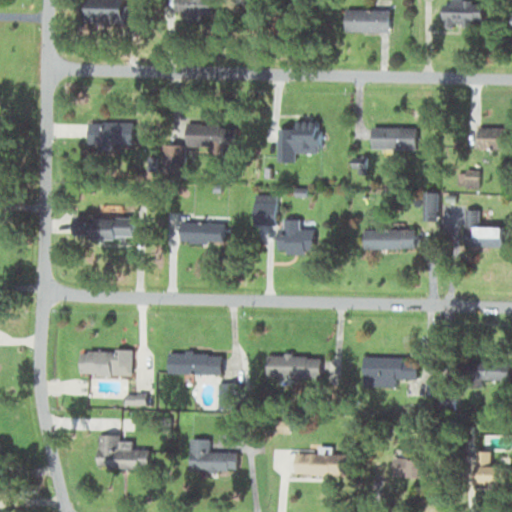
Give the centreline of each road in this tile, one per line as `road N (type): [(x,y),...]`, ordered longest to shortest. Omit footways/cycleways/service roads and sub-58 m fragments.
road 1 (residential): [(63,511),(40,417),(47,0)]
road 2 (residential): [(511,305),(43,295)]
road 3 (residential): [(511,79),(46,67)]
